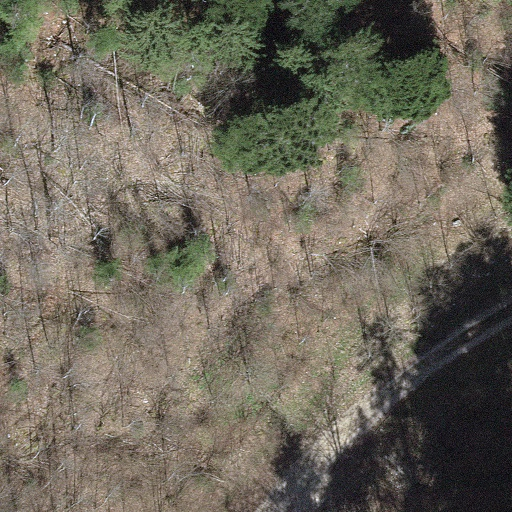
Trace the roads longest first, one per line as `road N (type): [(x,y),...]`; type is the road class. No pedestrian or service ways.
road 1 (track): [(511,164),(278,421),(251,511)]
road 2 (track): [(284,511),(313,469),(477,323),(511,306)]
